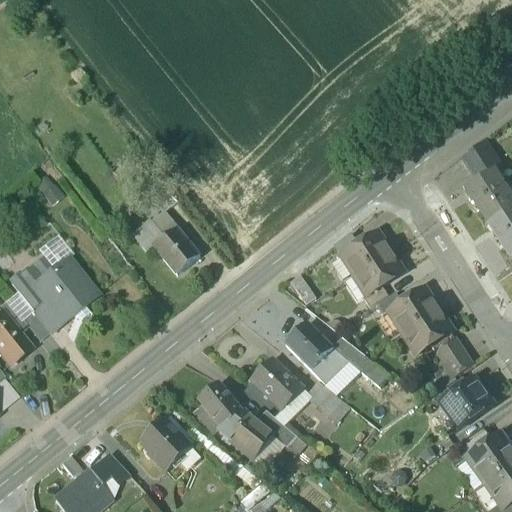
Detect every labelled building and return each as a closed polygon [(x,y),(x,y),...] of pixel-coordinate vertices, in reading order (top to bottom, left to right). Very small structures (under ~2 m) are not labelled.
[(482,144),(461,160),(468,170),(490,156),(482,144)] [(490,156),(468,170),(477,184),(493,173),(493,174),(499,170),(490,156)] [(477,184),(465,192),(488,228),(511,212),(511,202),(493,174),(493,173),(477,184)] [(178,207),(162,187),(148,198),(165,217),(178,207)] [(165,217),(148,198),(125,216),(139,234),(141,236),(165,217)] [(511,212),(488,228),(511,263),(511,262),(511,212)] [(178,233),(165,217),(141,236),(155,253),(178,233)] [(178,233),(155,253),(178,280),(201,261),(178,233)] [(141,236),(139,234),(133,240),(149,259),(155,253),(141,236)] [(378,238),(342,261),(355,281),(391,257),(378,238)] [(391,257),(355,281),(368,301),(383,291),(404,277),(391,257)] [(43,263),(10,290),(30,316),(39,309),(31,298),(46,287),(43,283),(53,276),(43,263)] [(53,276),(43,283),(46,287),(31,298),(39,309),(41,308),(59,331),(97,301),(68,264),(53,276)] [(383,291),(368,301),(364,303),(371,313),(389,301),(383,291)] [(402,307),(387,316),(402,338),(439,314),(424,292),(402,307)] [(396,297),(375,311),(382,320),(387,316),(402,307),(396,297)] [(28,333),(6,306),(0,310),(0,319),(1,319),(18,340),(28,333)] [(59,331),(41,308),(39,309),(30,316),(48,339),(59,331)] [(439,314),(402,338),(416,360),(453,336),(439,314)] [(18,340),(1,319),(0,319),(0,357),(10,370),(29,354),(18,340)] [(308,329),(286,350),(312,376),(334,355),(332,354),(308,329)] [(453,343),(440,352),(437,358),(454,383),(458,380),(472,370),(453,343)] [(377,371),(342,344),(332,354),(334,355),(349,368),(367,383),(377,371)] [(334,355),(312,376),(326,391),(349,368),(334,355)] [(304,394),(272,364),(251,386),(283,416),(304,394)] [(392,383),(377,371),(367,383),(381,395),(392,383)] [(454,383),(433,398),(440,408),(465,390),(458,380),(454,383)] [(465,390),(440,408),(459,433),(492,409),(474,383),(465,390)] [(4,384),(0,386),(0,416),(0,417),(18,402),(4,384)] [(341,406),(319,388),(310,399),(322,409),(319,414),(329,422),(341,406)] [(221,389),(199,406),(222,435),(244,418),(221,389)] [(298,442),(267,417),(258,428),(274,440),(273,441),(288,453),(298,442)] [(222,435),(219,438),(255,464),(273,441),(274,440),(258,428),(244,418),(222,435)] [(165,425),(141,447),(153,460),(151,461),(167,477),(170,474),(179,484),(200,464),(191,455),(192,454),(165,425)] [(486,434),(460,453),(467,463),(493,444),(486,434)] [(493,444),(467,463),(485,488),(511,468),(511,453),(501,438),(493,444)] [(127,480),(109,459),(98,468),(100,470),(110,482),(116,489),(127,480)] [(511,468),(485,488),(502,511),(506,511),(511,508),(511,468)] [(100,470),(88,480),(98,492),(110,482),(100,470)] [(55,505),(60,511),(102,511),(110,506),(98,492),(88,480),(87,478),(55,505)]
